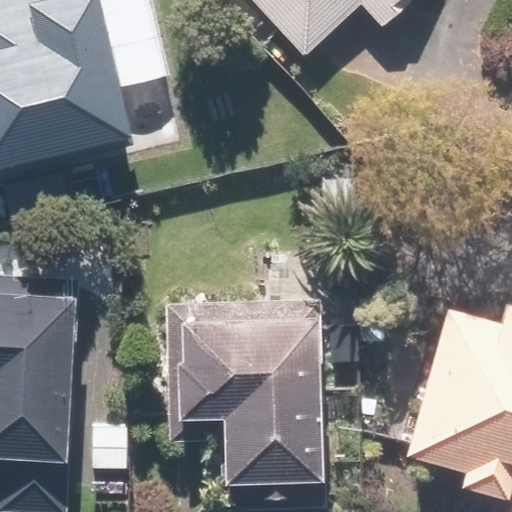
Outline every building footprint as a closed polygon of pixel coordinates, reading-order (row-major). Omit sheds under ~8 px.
[(0,0),(0,168),(124,140),(92,0),(0,0)] [(245,0),(299,61),(360,7),(379,29),(401,9),(392,0),(245,0)] [(62,511),(77,279),(0,274),(0,511),(62,511)] [(317,481),(310,295),(166,300),(171,445),(212,444),(214,485),(244,484),(244,502),(296,500),(295,482),(317,481)] [(490,320),(440,307),(400,455),(455,470),(450,487),(504,501),(501,511),(511,511),(511,304),(495,300),(490,320)] [(127,423),(87,422),(86,470),(126,471),(127,423)]
